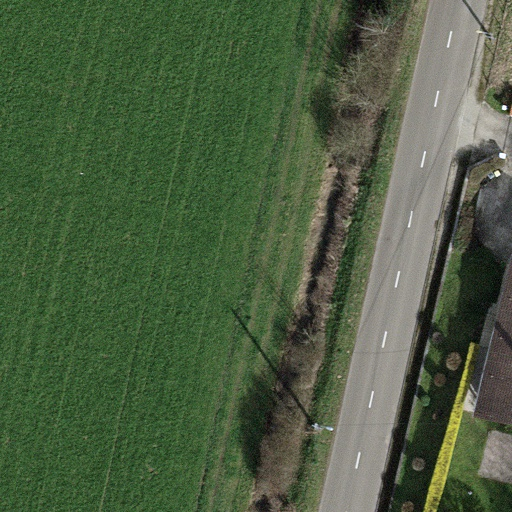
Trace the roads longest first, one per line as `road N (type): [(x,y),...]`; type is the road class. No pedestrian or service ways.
road 1 (tertiary): [(464,0),(348,511)]
road 2 (track): [(217,511),(331,0)]
